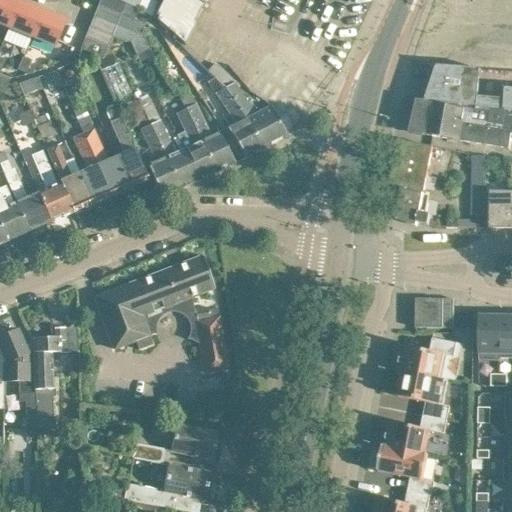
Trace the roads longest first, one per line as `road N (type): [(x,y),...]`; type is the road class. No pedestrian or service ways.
road 1 (residential): [(0,291),(159,223),(201,214),(245,214),(339,241)]
road 2 (tertiary): [(290,511),(339,241)]
road 3 (residential): [(333,511),(365,330),(387,267)]
road 4 (tertiary): [(339,241),(383,50),(404,0)]
road 5 (residential): [(387,267),(511,297)]
road 6 (residential): [(511,241),(387,267)]
